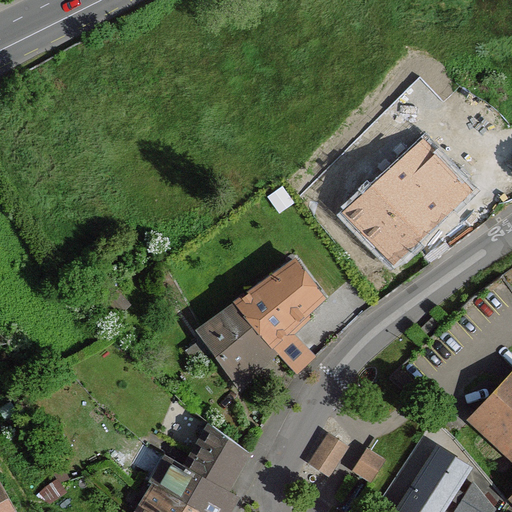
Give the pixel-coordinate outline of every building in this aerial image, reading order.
[(423,144),(352,212),(396,260),(468,192),(423,144)] [(239,303),(273,346),(290,330),(323,297),(296,261),(239,303)] [(238,380),(273,346),(239,303),(202,331),(238,380)] [(290,330),(273,346),(298,375),(314,360),(290,330)] [(511,377),(473,419),(511,456),(511,377)] [(214,426),(190,469),(227,491),(250,452),(214,426)] [(331,428),(312,461),(336,474),(355,441),(331,428)] [(432,437),(390,511),(440,511),(470,459),(432,437)] [(369,450),(356,470),(373,482),(387,461),(369,450)] [(171,459),(155,486),(200,511),(225,511),(235,495),(227,491),(190,469),(171,459)] [(468,479),(454,510),(458,511),(492,511),(501,494),(468,479)] [(0,481),(0,511),(17,511),(5,489),(0,481)] [(200,511),(155,486),(138,511),(200,511)] [(233,511),(241,498),(235,495),(225,511),(233,511)]
